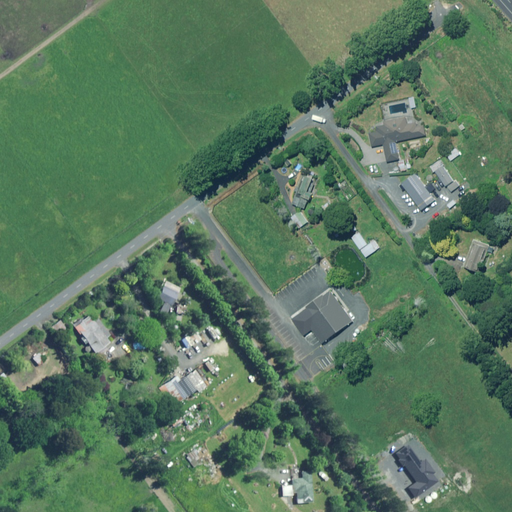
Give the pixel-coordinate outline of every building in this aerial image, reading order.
[(408,124),(406,117),(394,119),(394,120),(384,122),(385,126),(377,127),(378,132),(369,134),(372,147),(384,145),(387,162),(399,160),(396,142),(426,136),(424,126),(418,127),(417,123),(408,124)] [(461,155),(456,149),(447,156),(451,162),(461,155)] [(435,171),(443,166),(445,165),(441,159),(428,167),(432,173),(435,171)] [(447,187),(454,182),(443,166),(435,171),(446,187),(447,187)] [(435,201),(415,174),(402,184),(422,211),(435,201)] [(309,200),(313,202),(314,199),(317,192),(313,190),(317,180),(305,175),(300,189),(296,188),(295,192),(298,193),(293,205),(306,209),(309,200)] [(457,180),(454,182),(447,187),(452,193),(461,187),(457,180)] [(369,245),(359,233),(352,238),(361,251),(367,258),(377,250),(372,243),(369,245)] [(476,270),(479,271),(482,264),(484,264),(485,262),(491,246),(475,240),(465,267),(476,272),(476,270)] [(177,294),(162,286),(154,301),(169,308),(177,294)] [(354,321),(330,290),(300,313),(323,344),(354,321)] [(94,353),(105,345),(108,343),(88,316),(74,326),(82,337),(79,339),(83,345),(86,343),(94,353)] [(105,346),(96,353),(104,363),(113,357),(105,346)] [(191,355),(187,349),(182,352),(186,358),(191,355)] [(38,352),(31,358),(38,367),(45,362),(38,352)] [(180,380),(190,393),(195,390),(197,393),(209,385),(197,368),(193,371),(180,380)] [(8,382),(1,373),(0,374),(0,382),(3,386),(8,382)] [(190,393),(180,380),(179,380),(176,376),(158,388),(171,407),(190,393)] [(181,423),(174,412),(166,418),(173,429),(181,423)] [(200,463),(193,452),(185,458),(192,468),(200,463)] [(291,486),(291,494),(295,494),(295,504),(311,503),(309,470),(300,471),(301,479),(292,480),(292,486),(291,486)] [(291,494),(291,486),(280,487),(281,497),(284,497),(284,500),(292,500),(291,494)]
